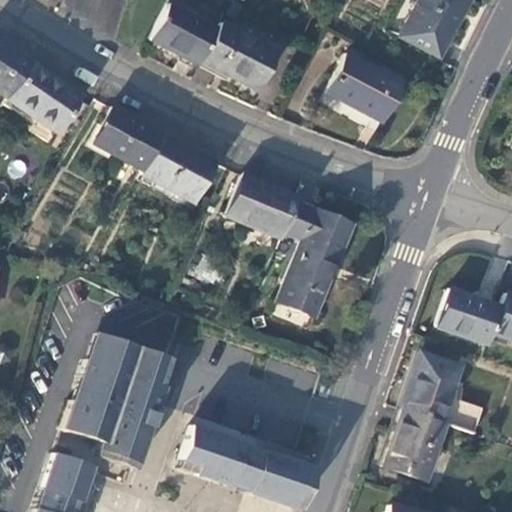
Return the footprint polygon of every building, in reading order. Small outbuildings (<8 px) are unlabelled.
[(434,58),(466,2),(462,0),(414,0),(395,36),(434,58)] [(166,3),(146,40),(195,65),(197,61),(214,29),(166,3)] [(214,29),(197,61),(253,91),(273,54),(217,24),(214,29)] [(0,95),(4,98),(27,63),(0,44),(0,95)] [(322,92),(370,119),(381,98),(388,102),(397,84),(343,53),(322,92)] [(53,134),(78,97),(27,63),(4,98),(3,99),(53,134)] [(381,98),(370,119),(377,123),(388,102),(381,98)] [(139,170),(159,135),(108,108),(89,143),(139,170)] [(189,203),(211,162),(159,135),(139,170),(137,174),(189,203)] [(293,203),(295,199),(239,176),(221,218),(277,241),(281,232),(293,203)] [(348,226),(293,203),(281,232),(299,240),(273,301),(311,316),(348,226)] [(432,325),(485,343),(488,333),(498,307),(445,289),(432,325)] [(511,295),(503,293),(498,307),(488,333),(511,341),(511,295)] [(74,403),(97,335),(89,333),(66,400),(74,403)] [(74,403),(66,400),(56,429),(93,442),(91,449),(129,462),(165,359),(97,335),(74,403)] [(418,352),(398,408),(437,422),(456,366),(418,352)] [(419,481),(440,423),(437,422),(398,408),(378,465),(419,481)] [(193,476),(292,510),(306,470),(294,466),(294,465),(255,452),(255,453),(235,447),(236,445),(185,428),(171,468),(193,476)] [(32,497),(27,511),(67,511),(83,465),(47,453),(35,489),(42,491),(39,499),(32,497)] [(35,489),(32,497),(39,499),(42,491),(35,489)]
